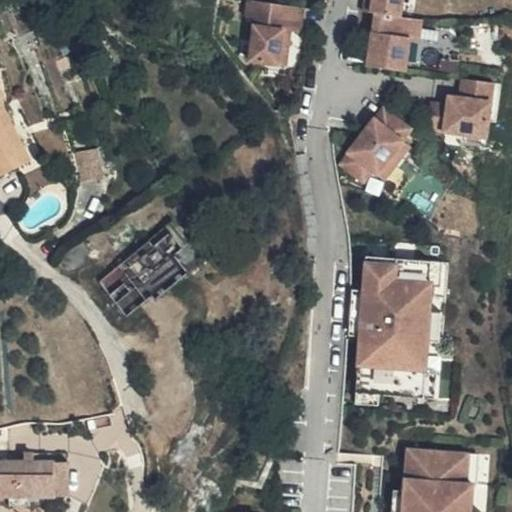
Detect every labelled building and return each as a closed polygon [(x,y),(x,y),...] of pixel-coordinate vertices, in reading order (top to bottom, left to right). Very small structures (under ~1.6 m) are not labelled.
[(257,21),(251,60),(291,66),(296,31),(306,32),(309,6),(261,0),(250,0),(248,20),(257,21)] [(367,0),(366,10),(377,11),(402,15),(404,0),(367,0)] [(404,0),(402,15),(412,16),(414,0),(404,0)] [(379,66),(408,69),(412,39),(415,16),(412,16),(402,15),(377,11),(375,31),(381,32),(380,38),(374,37),(372,49),(381,50),(379,66)] [(425,18),(415,16),(412,39),(422,40),(425,18)] [(381,50),(372,49),(370,64),(379,66),(381,50)] [(436,101),(432,129),(467,133),(492,137),(500,82),(468,78),(466,90),(475,91),(474,98),(465,97),(454,95),(453,104),(436,101)] [(475,91),(466,90),(465,97),(474,98),(475,91)] [(0,98),(0,189),(8,206),(41,194),(14,137),(4,98),(0,98)] [(388,104),(342,163),(367,182),(377,169),(390,180),(416,146),(407,139),(417,127),(388,104)] [(491,146),(492,137),(467,133),(465,143),(491,146)] [(102,148),(83,150),(86,175),(105,172),(102,148)] [(86,186),(93,204),(117,195),(111,177),(86,186)] [(179,242),(159,257),(153,261),(159,269),(176,256),(187,269),(196,263),(179,242)] [(213,283),(196,263),(187,269),(176,256),(159,269),(153,261),(101,302),(132,339),(159,318),(162,322),(213,283)] [(376,411),(421,414),(424,357),(426,326),(427,311),(424,311),(427,276),(361,272),(359,306),(358,322),(369,323),(368,337),(357,336),(357,340),(345,339),(344,356),(356,357),(352,409),(376,411)] [(438,276),(427,276),(424,311),(427,311),(428,301),(436,301),(438,276)] [(342,339),(345,339),(357,340),(357,336),(368,337),(369,323),(358,322),(359,306),(345,305),(342,339)] [(438,326),(426,326),(424,357),(436,357),(438,326)] [(376,411),(352,409),(352,421),(375,423),(376,411)] [(474,452),(412,448),(409,491),(408,511),(476,511),(477,511),(478,483),(472,482),(474,452)] [(60,452),(33,451),(33,460),(60,460),(60,452)] [(60,496),(60,460),(33,460),(0,460),(0,495),(11,495),(33,495),(60,496)] [(73,461),(60,460),(60,496),(73,497),(73,461)] [(408,511),(409,491),(394,490),(393,507),(398,507),(397,511),(408,511)] [(33,495),(11,495),(12,506),(32,506),(33,495)]
